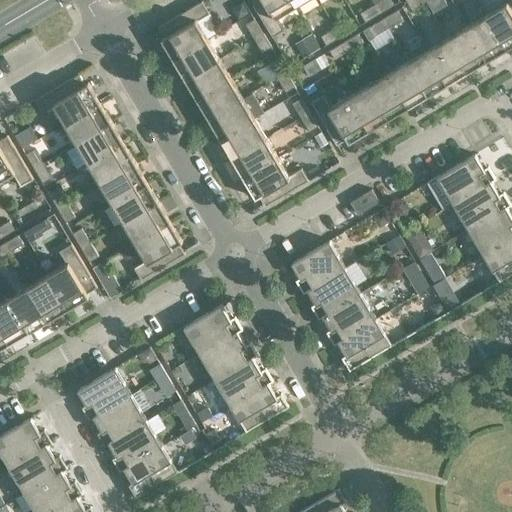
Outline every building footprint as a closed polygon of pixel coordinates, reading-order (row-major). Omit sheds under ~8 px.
[(210,13),(202,0),(159,26),(163,34),(165,37),(161,39),(170,53),(173,59),(208,39),(197,20),(210,13)] [(296,6),(292,0),(250,0),(272,37),(285,29),(277,17),(296,6)] [(391,0),(381,0),(374,4),(380,13),(394,5),(391,0)] [(426,1),(425,0),(407,0),(406,1),(412,10),(426,1)] [(242,2),(232,8),(238,18),(248,12),(242,2)] [(511,9),(507,2),(487,14),(507,48),(511,45),(511,9)] [(380,13),(374,4),(360,13),(365,22),(380,13)] [(402,19),(397,10),(383,18),(388,28),(402,19)] [(507,48),(487,14),(467,25),(485,56),(488,60),(493,57),(507,48)] [(263,33),(255,18),(245,24),(254,38),(263,33)] [(388,28),(383,18),(369,27),(374,36),(388,28)] [(349,19),(335,27),(340,36),(355,28),(349,19)] [(485,56),(467,25),(447,37),(468,72),(488,60),(485,56)] [(340,36),(335,27),(321,36),(326,45),(340,36)] [(271,47),(263,33),(254,38),(262,52),(271,47)] [(363,42),(358,33),(344,42),(349,51),(363,42)] [(468,72),(447,37),(427,49),(448,83),(468,72)] [(220,58),(208,39),(173,59),(176,64),(185,79),(220,58)] [(349,51),(344,42),(329,50),(335,59),(349,51)] [(448,83),(427,49),(408,61),(428,95),(448,83)] [(231,78),(220,58),(185,79),(193,92),(197,98),(231,78)] [(286,72),(278,58),(269,63),(277,77),(286,72)] [(314,59),(302,67),(308,77),(321,70),(314,59)] [(428,95),(408,61),(388,72),(409,107),(414,103),(428,95)] [(295,86),(286,72),(277,77),(286,92),(295,86)] [(409,107),(388,72),(369,84),(389,118),(403,110),(409,107)] [(83,81),(79,74),(35,100),(42,112),(55,104),(66,123),(100,102),(97,96),(88,82),(85,84),(83,81)] [(243,98),(231,78),(197,98),(200,104),(208,118),(243,98)] [(389,118),(369,84),(349,95),(369,130),(375,126),(389,118)] [(323,94),(311,101),(337,145),(346,140),(347,139),(349,142),(364,133),(369,130),(349,95),(330,106),(323,94)] [(310,111),(301,97),(292,103),(301,117),(310,111)] [(255,118),(243,98),(208,118),(217,132),(220,138),(255,118)] [(104,108),(100,102),(66,123),(78,143),(112,122),(104,108)] [(318,126),(310,111),(301,117),(309,131),(318,126)] [(266,137),(255,118),(220,138),(223,143),(232,158),(266,137)] [(121,136),(112,122),(78,143),(89,162),(124,142),(121,136)] [(30,126),(15,135),(23,149),(38,139),(30,126)] [(322,132),(314,137),(320,147),(328,143),(322,132)] [(0,181),(13,173),(21,186),(33,179),(7,135),(4,137),(0,139),(0,181)] [(278,157),(266,137),(232,158),(241,173),(243,177),(278,157)] [(127,147),(124,142),(89,162),(101,182),(135,161),(127,147)] [(35,148),(26,154),(34,168),(43,163),(35,148)] [(475,154),(437,176),(427,182),(443,209),(453,203),(491,180),(492,181),(496,178),(492,171),(488,165),(484,168),(482,165),(475,154)] [(289,175),(278,157),(243,177),(246,182),(256,198),(259,196),(262,201),(265,206),(309,180),(302,168),(289,175)] [(144,176),(135,161),(101,182),(113,202),(147,181),(144,176)] [(52,177),(43,163),(34,168),(43,182),(52,177)] [(491,180),(453,203),(468,229),(506,206),(507,207),(511,204),(508,198),(504,191),(499,194),(498,191),(492,181),(491,180)] [(150,186),(147,181),(113,202),(124,221),(159,201),(150,186)] [(58,188),(49,193),(58,208),(67,202),(58,188)] [(379,201),(372,189),(350,202),(358,214),(379,201)] [(168,216),(159,201),(124,221),(136,241),(171,221),(168,216)] [(75,216),(67,202),(58,208),(66,222),(75,216)] [(506,206),(468,229),(484,254),(511,237),(511,215),(507,207),(506,206)] [(384,211),(373,217),(379,228),(390,221),(384,211)] [(9,220),(0,225),(0,237),(0,238),(14,229),(9,220)] [(173,225),(171,221),(136,241),(147,259),(134,267),(142,279),(185,253),(182,248),(179,243),(183,241),(173,225)] [(38,223),(25,231),(30,240),(43,233),(38,223)] [(82,227),(72,233),(81,247),(90,242),(82,227)] [(23,244),(18,235),(3,243),(9,252),(23,244)] [(399,235),(386,243),(392,253),(406,245),(399,235)] [(411,242),(420,257),(434,249),(427,237),(418,237),(411,242)] [(511,237),(484,254),(499,281),(511,273),(511,237)] [(346,266),(330,240),(292,262),(299,274),(301,277),(296,280),(300,286),(304,293),(308,290),(308,289),(346,266)] [(98,256),(90,242),(81,247),(89,261),(98,256)] [(0,257),(9,252),(3,243),(0,245),(0,257)] [(97,287),(72,243),(59,250),(67,263),(48,274),(67,305),(69,308),(74,305),(89,296),(87,293),(92,290),(97,287)] [(415,260),(404,267),(411,277),(421,271),(415,260)] [(102,262),(93,267),(101,281),(110,276),(102,262)] [(361,292),(346,266),(308,289),(308,290),(314,300),(316,303),(311,305),(315,311),(319,318),(324,316),(323,315),(361,292)] [(429,273),(435,283),(447,276),(441,266),(429,273)] [(67,305),(48,274),(28,285),(49,320),(63,312),(69,308),(67,305)] [(49,320),(28,285),(9,297),(27,328),(29,332),(35,328),(49,320)] [(376,318),(361,292),(323,315),(324,316),(330,326),(331,328),(327,331),(334,344),(339,341),(338,341),(376,318)] [(443,299),(449,309),(460,302),(455,293),(443,299)] [(27,328),(9,297),(0,302),(0,326),(10,343),(24,335),(29,332),(27,328)] [(441,300),(431,306),(437,317),(447,311),(441,300)] [(229,315),(222,304),(184,326),(200,353),(238,330),(238,331),(243,329),(239,322),(235,315),(231,318),(229,315)] [(392,345),(376,318),(338,341),(339,341),(345,351),(346,354),(342,357),(346,363),(350,370),(392,345)] [(0,349),(10,343),(0,326),(0,349)] [(238,330),(200,353),(215,379),(253,356),(254,357),(258,354),(254,347),(250,341),(246,344),(244,341),(238,331),(238,330)] [(253,356),(215,379),(230,405),(268,382),(269,383),(274,380),(269,373),(266,367),(261,370),(260,367),(254,357),(253,356)] [(159,362),(149,368),(156,379),(166,373),(159,362)] [(132,393),(116,367),(78,389),(85,401),(87,404),(82,406),(85,412),(90,419),(94,417),(94,416),(132,393)] [(166,373),(156,379),(162,390),(172,384),(166,373)] [(268,382),(230,405),(246,431),(289,406),(285,399),(281,393),(276,396),(275,393),(269,383),(268,382)] [(147,419),(132,393),(94,416),(94,417),(101,427),(102,429),(97,432),(101,438),(105,445),(110,442),(109,442),(147,419)] [(187,408),(181,399),(173,404),(178,414),(187,408)] [(207,406),(196,412),(202,421),(212,415),(207,406)] [(38,429),(31,417),(0,435),(0,450),(9,466),(47,444),(52,442),(48,435),(44,429),(40,431),(38,429)] [(163,445),(147,419),(109,442),(110,442),(116,453),(117,455),(113,458),(117,465),(120,471),(125,468),(125,467),(163,445)] [(214,428),(206,433),(213,446),(221,441),(214,428)] [(47,444),(9,466),(24,492),(62,469),(63,470),(67,468),(62,458),(60,454),(55,457),(54,455),(47,444)] [(178,472),(163,445),(125,467),(125,468),(131,479),(133,481),(128,484),(132,491),(136,497),(178,472)] [(62,469),(24,492),(36,511),(49,511),(78,495),(83,493),(75,480),(70,483),(69,480),(63,470),(62,469)] [(346,511),(343,506),(342,504),(346,501),(342,494),(338,488),(298,511),(346,511)] [(84,506),(78,495),(49,511),(93,511),(90,506),(86,509),(84,506)]
